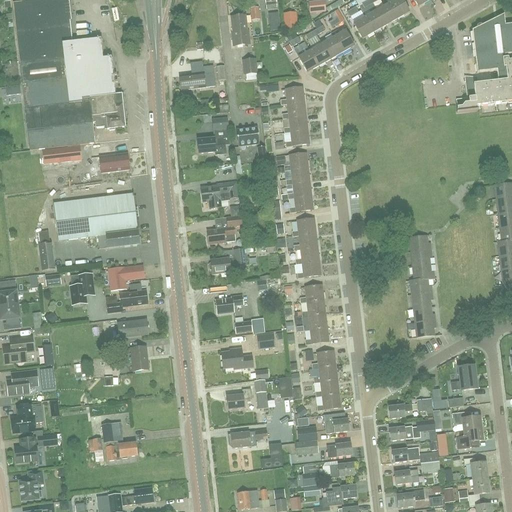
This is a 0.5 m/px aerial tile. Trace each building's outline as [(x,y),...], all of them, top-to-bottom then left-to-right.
[(20,65),(64,58),(62,44),(72,43),(67,0),(39,0),(13,3),(20,65)] [(265,0),(266,3),(266,10),(277,9),(276,3),(277,3),(276,0),(265,0)] [(341,0),(326,9),(328,13),(344,4),(341,0)] [(373,4),(370,0),(368,0),(358,6),(362,13),(366,11),(365,9),(373,4)] [(397,20),(409,13),(401,0),(396,0),(389,5),(397,20)] [(309,14),(326,12),(324,1),(308,3),(309,14)] [(397,20),(389,5),(377,11),(386,26),(397,20)] [(251,21),(260,21),(259,8),(250,9),(251,21)] [(350,18),(358,13),(355,8),(346,13),(350,18)] [(386,26),(377,11),(366,18),(374,33),(386,26)] [(472,31),(477,74),(497,71),(499,82),(478,85),(477,78),(465,77),(466,85),(467,100),(469,100),(469,104),(465,104),(462,109),(458,109),(458,113),(478,111),(477,107),(511,103),(511,61),(508,62),(508,59),(506,59),(505,56),(511,55),(511,25),(505,26),(504,15),(483,26),(480,25),(478,25),(477,27),(476,29),(472,31)] [(248,33),(247,33),(245,16),(232,18),(234,34),(233,34),(234,47),(249,45),(248,33)] [(331,28),(340,23),(337,18),(328,23),(331,28)] [(374,33),(366,18),(354,24),(363,40),(374,33)] [(278,22),(269,23),(270,32),(279,31),(278,22)] [(317,36),(325,32),(322,26),(314,31),(317,36)] [(317,36),(314,31),(305,36),(308,41),(317,36)] [(342,54),(354,47),(346,32),(334,39),(342,54)] [(298,38),(297,38),(295,34),(287,38),(290,42),(289,43),(292,48),(301,43),(298,38)] [(342,54),(334,39),(322,45),(331,61),(342,54)] [(331,61),(322,45),(311,52),(319,67),(331,61)] [(64,58),(20,65),(25,108),(69,102),(69,104),(82,102),(81,99),(114,96),(112,68),(110,52),(64,58)] [(319,67),(311,52),(299,59),(308,74),(319,67)] [(243,76),(247,76),(248,81),(257,80),(257,75),(257,74),(256,60),(242,61),(243,76)] [(392,78),(405,78),(405,65),(392,65),(392,78)] [(205,88),(215,87),(213,67),(202,68),(203,74),(179,77),(181,91),(205,89),(205,88)] [(218,81),(226,81),(224,67),(216,67),(218,81)] [(267,92),(267,93),(279,92),(278,84),(259,86),(260,92),(267,92)] [(22,86),(8,87),(9,103),(22,102),(22,86)] [(281,107),(288,106),(305,104),(303,88),(286,90),(287,101),(281,101),(281,107)] [(69,102),(25,108),(30,152),(95,144),(93,123),(95,123),(96,128),(104,127),(105,130),(125,128),(121,95),(114,96),(81,99),(82,102),(69,104),(69,102)] [(289,120),(307,118),(305,104),(288,106),(289,115),(282,115),(283,121),(289,120)] [(291,134),(308,132),(307,118),(289,120),(290,129),(284,129),(285,135),(291,134)] [(229,129),(228,122),(228,119),(220,119),(213,120),(214,131),(216,130),(229,129)] [(246,150),(246,147),(260,145),(258,128),(237,131),(239,148),(241,148),(242,151),(246,150)] [(293,147),(310,145),(308,132),(291,134),(292,143),(286,143),(286,148),(293,148),(293,147)] [(228,139),(225,139),(215,140),(198,141),(199,154),(216,153),(216,156),(230,154),(228,139)] [(283,143),(275,144),(276,151),(284,150),(283,143)] [(80,147),(70,148),(42,151),(43,165),(71,162),(81,161),(80,147)] [(265,148),(258,148),(260,163),(267,162),(265,148)] [(285,173),(291,172),(309,170),(307,154),(289,156),(291,167),(284,168),(285,173)] [(101,174),(129,171),(128,155),(99,158),(101,174)] [(292,181),(286,181),(280,182),(281,186),(287,186),(287,187),(293,186),(310,184),(309,170),(291,172),(292,181)] [(238,199),(237,184),(218,187),(218,188),(202,190),(204,203),(210,203),(211,210),(222,209),(221,203),(231,201),(231,200),(238,199)] [(294,195),(288,195),(281,196),(281,201),(288,200),(288,201),(294,200),(312,198),(310,184),(293,186),(294,195)] [(496,201),(511,199),(511,184),(495,187),(496,201)] [(108,249),(118,248),(139,245),(138,233),(133,194),(133,195),(131,195),(53,204),(58,242),(107,236),(108,249)] [(312,198),(294,200),(295,209),(289,210),(290,215),(296,214),(296,213),(313,211),(312,198)] [(511,199),(496,201),(498,215),(511,213),(511,199)] [(279,202),(271,203),(273,214),(280,213),(279,202)] [(477,204),(477,214),(486,213),(485,204),(477,204)] [(230,208),(231,218),(241,217),(240,207),(230,208)] [(511,213),(498,215),(500,229),(511,227),(511,213)] [(226,220),(227,229),(223,229),(223,230),(207,232),(209,245),(225,243),(225,237),(235,236),(234,228),(243,227),(242,218),(226,220)] [(293,238),(299,238),(316,236),(314,220),(297,222),(298,232),(292,233),(293,238)] [(276,226),(277,235),(284,234),(283,225),(276,226)] [(511,227),(500,229),(501,243),(498,243),(498,244),(511,241),(511,227)] [(301,251),(318,250),(316,236),(299,238),(300,246),(294,247),(294,252),(301,251)] [(411,254),(431,252),(430,245),(428,245),(427,237),(409,239),(411,254)] [(276,240),(277,250),(286,249),(285,240),(276,240)] [(511,241),(498,244),(500,258),(511,256),(511,241)] [(51,245),(45,245),(45,244),(38,245),(41,272),(55,270),(55,268),(54,268),(51,245)] [(266,246),(267,254),(276,253),(275,246),(266,246)] [(302,266),(320,264),(318,250),(301,251),(302,260),(296,261),(296,266),(302,266)] [(244,251),(234,252),(235,260),(229,260),(211,262),(211,264),(208,265),(209,271),(212,272),(212,276),(230,274),(229,267),(235,266),(236,269),(246,268),(244,251)] [(431,252),(411,254),(412,268),(430,266),(429,259),(432,258),(431,252)] [(511,256),(500,258),(501,272),(511,270),(511,256)] [(304,279),(321,277),(320,264),(302,266),(303,274),(297,275),(298,280),(304,279)] [(430,266),(412,268),(414,282),(411,282),(434,280),(433,273),(431,273),(430,266)] [(130,280),(144,279),(143,267),(124,269),(124,268),(108,270),(111,292),(126,290),(126,284),(130,283),(130,280)] [(511,270),(501,272),(503,286),(511,284),(511,270)] [(77,277),(78,287),(71,288),(73,306),(86,305),(85,298),(94,297),(93,288),(91,275),(77,277)] [(61,285),(60,276),(45,278),(46,287),(61,285)] [(434,280),(411,282),(410,282),(412,296),(432,294),(431,287),(429,287),(428,281),(434,280)] [(258,292),(267,291),(266,281),(257,282),(258,292)] [(15,293),(15,288),(16,288),(15,282),(6,283),(7,288),(3,289),(4,294),(0,294),(0,307),(17,305),(16,293),(15,293)] [(511,284),(503,286),(505,300),(511,299),(511,284)] [(301,305),(307,304),(324,302),(322,286),(306,288),(307,299),(300,299),(301,305)] [(121,308),(147,305),(146,292),(120,295),(121,308)] [(432,294),(412,296),(413,310),(431,308),(430,301),(433,301),(432,294)] [(217,315),(233,313),(233,307),(243,306),(242,297),(231,298),(231,300),(215,302),(217,315)] [(309,318),(326,315),(324,302),(307,304),(308,312),(302,313),(303,318),(309,318)] [(19,318),(17,305),(0,307),(0,320),(7,320),(8,325),(11,324),(12,330),(21,329),(20,323),(19,323),(19,318)] [(110,314),(120,312),(119,305),(109,306),(110,314)] [(431,308),(413,310),(415,324),(435,322),(434,315),(432,316),(431,308)] [(310,332),(328,330),(326,315),(309,318),(310,326),(304,327),(304,332),(310,332)] [(263,319),(253,321),(256,333),(266,331),(263,319)] [(119,339),(149,335),(147,321),(117,325),(119,339)] [(435,322),(415,324),(416,339),(434,337),(433,329),(436,329),(435,322)] [(251,329),(250,323),(234,325),(235,334),(251,333),(251,329)] [(285,325),(286,334),(294,333),(293,324),(285,325)] [(312,344),(329,342),(328,330),(310,332),(311,340),(305,341),(306,347),(312,346),(312,344)] [(275,349),(273,334),(257,336),(259,351),(275,349)] [(10,349),(3,349),(5,364),(26,362),(25,353),(33,352),(32,338),(18,340),(9,341),(10,349)] [(109,356),(126,354),(125,344),(108,346),(109,356)] [(133,372),(149,371),(146,348),(130,349),(133,372)] [(233,371),(253,369),(251,357),(242,358),(241,350),(234,350),(234,353),(221,354),(223,370),(233,369),(233,371)] [(313,352),(305,352),(306,362),(314,361),(313,352)] [(319,370),(336,368),(334,352),(317,354),(318,364),(312,365),(313,370),(319,370)] [(92,369),(91,364),(80,365),(73,366),(75,379),(92,377),(92,369)] [(458,368),(460,380),(460,382),(451,383),(452,391),(461,390),(461,391),(477,390),(474,367),(458,368)] [(321,384),(338,382),(336,368),(319,370),(320,378),(314,379),(315,384),(321,384)] [(43,382),(45,393),(55,392),(53,370),(42,371),(43,382)] [(36,372),(22,374),(11,375),(12,382),(7,382),(9,396),(29,394),(28,387),(37,386),(36,372)] [(291,375),(292,385),(300,384),(299,375),(291,375)] [(255,394),(256,394),(266,393),(265,381),(254,382),(255,394)] [(322,398),(340,395),(338,382),(321,384),(322,392),(315,393),(316,398),(322,398)] [(295,389),(297,399),(303,398),(301,387),(295,389)] [(244,401),(252,400),(251,390),(242,391),(243,396),(227,397),(228,411),(245,409),(244,401)] [(475,404),(474,392),(465,392),(466,404),(475,404)] [(259,408),(268,407),(267,394),(258,395),(259,408)] [(325,410),(341,408),(340,395),(322,398),(323,406),(317,407),(318,412),(325,412),(325,410)] [(449,409),(463,407),(462,399),(448,400),(449,409)] [(416,401),(417,405),(417,411),(418,413),(426,413),(427,414),(433,413),(431,400),(416,401)] [(58,417),(58,410),(57,403),(50,403),(52,418),(58,417)] [(41,405),(31,406),(17,407),(18,419),(11,420),(13,434),(35,431),(34,424),(44,423),(41,405)] [(404,412),(412,411),(411,405),(388,408),(390,420),(405,418),(404,412)] [(302,407),(296,412),(301,418),(307,413),(302,407)] [(463,431),(481,429),(480,417),(471,418),(470,412),(452,415),(453,426),(463,425),(463,431)] [(272,424),(281,423),(280,415),(272,416),(272,424)] [(327,435),(334,434),(349,432),(348,420),(325,423),(326,429),(327,435)] [(417,428),(412,429),(412,427),(389,430),(391,442),(413,439),(413,438),(418,437),(417,433),(435,431),(434,421),(416,423),(417,428)] [(120,459),(137,457),(135,444),(120,446),(119,443),(115,443),(112,425),(102,426),(104,444),(107,444),(108,448),(106,448),(107,462),(121,461),(120,459)] [(317,440),(316,429),(298,430),(300,442),(317,440)] [(481,429),(463,431),(464,438),(454,439),(456,450),(474,448),(474,442),(483,441),(481,429)] [(266,431),(255,432),(228,436),(229,447),(232,448),(233,450),(250,448),(250,441),(256,440),(256,441),(267,440),(266,431)] [(56,437),(38,439),(39,447),(57,445),(56,437)] [(20,449),(15,449),(16,464),(38,462),(36,447),(35,438),(19,440),(20,449)] [(88,453),(95,452),(96,466),(104,465),(102,451),(101,439),(92,440),(92,441),(85,442),(86,452),(88,451),(88,453)] [(317,441),(309,442),(294,444),(294,445),(281,446),(282,449),(283,457),(288,456),(295,455),(296,457),(318,454),(317,442),(317,441)] [(329,459),(352,456),(351,444),(327,447),(329,459)] [(420,466),(439,464),(438,458),(438,453),(419,455),(418,449),(392,452),(393,464),(420,461),(420,466)] [(271,467),(283,465),(282,453),(270,455),(271,467)] [(472,480),(487,478),(486,463),(475,464),(474,458),(464,460),(464,466),(470,465),(472,480)] [(326,480),(340,478),(355,476),(353,464),(338,466),(337,462),(324,464),(322,468),(323,476),(326,480)] [(439,464),(420,466),(421,475),(436,473),(437,481),(441,480),(439,464)] [(419,483),(418,477),(417,471),(394,474),(396,486),(419,483)] [(29,481),(19,482),(21,502),(39,500),(39,498),(42,498),(41,492),(38,492),(37,486),(43,485),(42,473),(28,474),(29,481)] [(306,477),(307,488),(319,486),(318,475),(315,476),(315,473),(307,474),(307,477),(306,477)] [(474,495),(468,496),(467,492),(458,493),(459,503),(468,502),(479,501),(478,495),(489,493),(487,478),(472,480),(474,495)] [(319,486),(307,488),(303,488),(304,498),(320,496),(319,486)] [(324,508),(329,508),(344,506),(343,500),(357,498),(356,486),(341,488),(333,489),(333,492),(327,493),(327,500),(323,500),(324,508)] [(102,511),(122,511),(122,507),(153,503),(151,490),(134,492),(135,497),(121,499),(120,495),(101,498),(102,511)] [(257,491),(254,492),(238,494),(240,511),(259,509),(257,491)] [(275,500),(285,499),(284,491),(274,492),(275,500)] [(424,501),(424,498),(423,491),(413,493),(413,495),(397,496),(399,509),(415,507),(414,502),(424,501)] [(444,495),(444,504),(454,503),(453,494),(444,495)] [(293,511),(303,509),(301,497),(291,499),(293,511)] [(430,508),(443,507),(442,498),(429,499),(430,508)] [(276,511),(286,511),(285,500),(275,501),(276,511)] [(468,502),(469,508),(475,507),(476,511),(491,511),(491,505),(480,506),(479,501),(468,502)]
